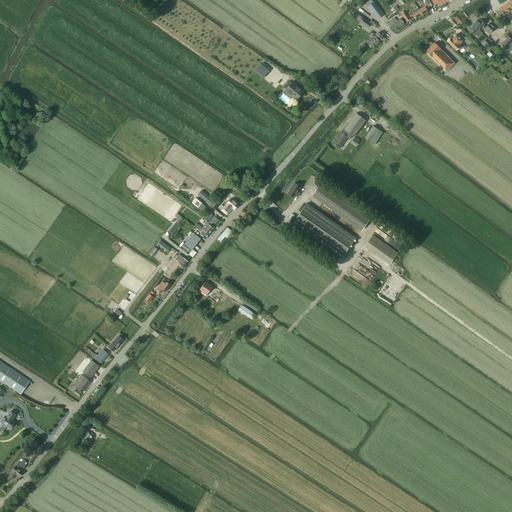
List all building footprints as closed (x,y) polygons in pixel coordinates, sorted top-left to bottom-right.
[(425,7),(419,10),(422,15),(428,12),(426,9),(432,6),(429,1),(428,0),(424,0),(426,3),(428,5),(425,7)] [(374,2),(368,7),(378,19),(383,15),(374,2)] [(504,6),(499,9),(500,10),(503,14),(503,15),(508,12),(504,6)] [(419,10),(418,9),(418,8),(408,13),(410,17),(414,15),(416,19),(422,15),(419,10)] [(410,19),(405,13),(402,15),(406,21),(410,19)] [(370,24),(369,23),(363,18),(360,23),(367,28),(370,24)] [(394,18),(386,24),(389,28),(395,24),(398,28),(404,24),(400,19),(397,21),(394,18)] [(473,24),(479,30),(482,26),(485,30),(486,29),(490,33),(496,28),(491,23),(486,28),(483,25),(484,24),(480,20),(478,22),(476,21),(473,24)] [(479,30),(473,24),(470,28),(468,31),(473,36),(475,33),(479,30)] [(371,40),(371,39),(367,42),(369,44),(372,48),(380,42),(379,41),(380,40),(381,40),(385,37),(381,31),(371,40)] [(448,42),(456,50),(459,47),(460,45),(459,44),(462,41),(456,35),(455,36),(454,36),(451,39),(449,39),(448,41),(448,42)] [(468,36),(463,40),(473,50),(477,46),(468,36)] [(510,44),(511,42),(511,39),(508,37),(502,44),(506,48),(510,44)] [(431,42),(424,49),(426,51),(433,44),(431,42)] [(433,44),(426,51),(432,57),(447,71),(455,63),(453,61),(449,58),(446,54),(440,49),(434,43),(433,44)] [(339,45),(337,48),(343,53),(346,49),(339,45)] [(258,67),(255,71),(263,78),(267,74),(270,70),(262,63),(258,67)] [(296,100),(304,91),(292,82),(285,91),(296,100)] [(362,102),(358,107),(371,117),(375,112),(373,111),(374,110),(366,103),(365,104),(362,102)] [(341,133),(333,144),(340,148),(347,137),(350,139),(352,135),(354,136),(357,132),(366,121),(356,113),(344,129),(346,130),(344,132),(343,134),(341,133)] [(374,145),(383,132),(373,126),(364,138),(374,145)] [(355,137),(351,142),(356,146),(360,140),(355,137)] [(179,188),(187,176),(170,166),(168,170),(170,171),(168,174),(164,171),(161,177),(179,188)] [(322,181),(314,194),(363,229),(372,216),(322,181)] [(290,190),(288,194),(294,198),(296,195),(298,197),(301,193),(298,191),(301,188),(294,183),(290,189),(290,190)] [(201,190),(197,195),(210,205),(214,201),(201,190)] [(199,209),(203,212),(207,207),(203,204),(196,198),(192,203),(199,209)] [(227,204),(222,210),(227,215),(233,209),(234,210),(239,205),(232,198),(227,204)] [(215,210),(220,204),(215,200),(210,206),(215,210)] [(355,238),(307,203),(292,224),(341,258),(355,238)] [(207,211),(203,216),(209,220),(212,216),(207,211)] [(207,221),(202,228),(204,230),(209,234),(214,229),(210,226),(213,223),(216,225),(220,221),(214,216),(210,221),(210,220),(209,222),(207,221)] [(168,232),(172,235),(179,225),(179,224),(176,222),(168,232)] [(197,223),(194,227),(195,227),(202,233),(200,235),(206,239),(209,234),(204,230),(202,228),(197,224),(197,223)] [(227,228),(217,239),(220,242),(225,237),(226,237),(227,237),(232,232),(227,228)] [(192,250),(200,239),(193,234),(185,244),(192,250)] [(373,235),(366,245),(391,263),(398,253),(373,235)] [(162,241),(159,245),(168,252),(171,248),(162,241)] [(153,257),(158,250),(154,247),(149,254),(153,257)] [(179,254),(175,259),(180,263),(178,264),(183,268),(188,262),(179,254)] [(171,259),(162,270),(168,275),(177,263),(171,259)] [(401,275),(405,270),(396,263),(392,269),(401,275)] [(161,293),(163,290),(165,292),(170,285),(166,282),(165,284),(162,282),(156,290),(161,293)] [(205,282),(200,290),(207,295),(212,287),(205,282)] [(241,304),(238,310),(252,320),(255,314),(241,304)] [(113,344),(109,348),(113,351),(123,340),(117,335),(115,338),(116,339),(112,344),(113,344)] [(95,354),(92,357),(99,363),(107,354),(102,350),(97,356),(95,354)] [(90,378),(99,366),(91,360),(82,372),(90,378)] [(0,381),(20,395),(30,381),(0,361),(0,381)] [(77,388),(76,388),(82,393),(90,382),(81,375),(77,380),(78,381),(81,383),(77,388)] [(6,429),(7,426),(11,429),(15,423),(12,421),(16,415),(11,412),(6,419),(3,417),(0,422),(3,423),(1,426),(6,429)] [(13,472),(8,477),(11,480),(16,474),(19,476),(22,472),(21,471),(26,466),(24,464),(26,462),(23,459),(21,462),(20,461),(12,471),(13,472)]
